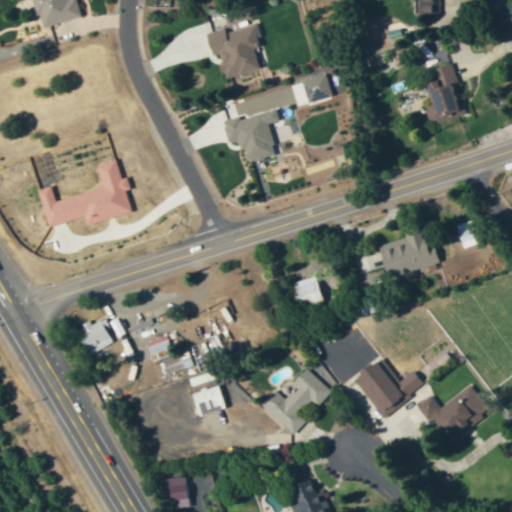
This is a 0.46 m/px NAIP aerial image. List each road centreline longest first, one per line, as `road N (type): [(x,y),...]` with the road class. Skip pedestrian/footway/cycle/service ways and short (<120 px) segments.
road 1 (tertiary): [(11,313),(511,148)]
road 2 (residential): [(221,243),(136,76),(122,0)]
road 3 (trunk): [(130,511),(0,294)]
